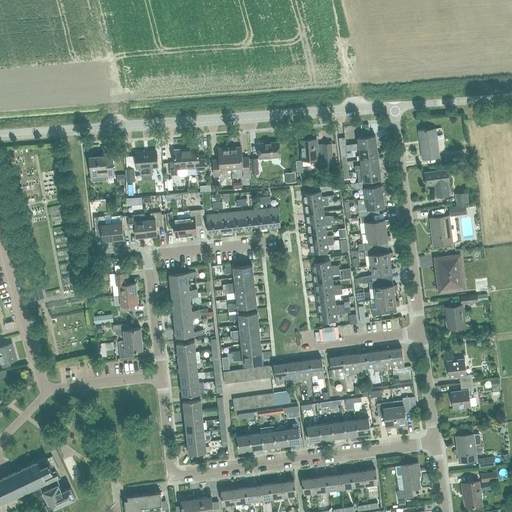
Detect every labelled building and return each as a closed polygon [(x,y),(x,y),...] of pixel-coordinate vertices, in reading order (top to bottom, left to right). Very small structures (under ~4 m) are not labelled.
[(342,124),(343,136),(351,135),(350,129),(346,130),(345,123),(342,124)] [(436,128),(420,130),(423,159),(439,157),(436,128)] [(339,138),(341,151),(346,150),(359,149),(377,146),(376,135),(358,137),(359,143),(346,144),(345,137),(339,138)] [(316,139),(301,140),(302,160),(324,158),(325,164),(332,164),(331,143),(316,144),(316,139)] [(279,142),(258,143),(259,159),(280,157),(279,142)] [(378,157),(377,146),(359,149),(361,159),(378,157)] [(231,167),(230,147),(218,148),(219,159),(212,160),(213,173),(225,172),(225,167),(231,167)] [(242,147),(230,147),(231,167),(238,166),(238,171),(244,171),(244,178),(251,178),(249,157),(242,157),(242,147)] [(198,148),(186,149),(187,168),(197,167),(197,173),(205,172),(204,159),(198,160),(198,148)] [(175,161),(169,162),(170,175),(178,174),(180,176),(188,175),(187,168),(186,149),(174,149),(175,161)] [(157,151),(136,153),(137,169),(141,169),(141,174),(152,173),(152,168),(158,167),(158,166),(157,151)] [(447,162),(463,159),(462,153),(446,155),(447,162)] [(89,157),(91,177),(92,181),(106,179),(106,176),(113,175),(112,154),(102,155),(103,156),(89,157)] [(380,168),(378,157),(361,159),(361,165),(354,166),(355,171),(362,170),(380,168)] [(380,168),(358,171),(359,182),(369,181),(381,179),(380,168)] [(427,185),(436,183),(437,196),(450,194),(449,182),(450,182),(448,169),(425,172),(427,185)] [(359,182),(355,182),(356,189),(364,188),(366,198),(384,196),(382,185),(370,187),(369,181),(359,182)] [(302,193),(304,203),(328,200),(327,195),(322,196),(321,191),(302,193)] [(458,204),(469,203),(467,192),(456,194),(458,204)] [(366,198),(358,199),(359,210),(358,210),(359,212),(359,216),(360,216),(373,215),(380,214),(379,208),(385,207),(384,196),(366,198)] [(329,204),(328,200),(304,203),(305,213),(323,211),(323,205),(329,204)] [(451,215),(467,213),(466,205),(450,207),(451,215)] [(278,207),(266,208),(268,227),(280,225),(278,207)] [(268,227),(266,208),(254,209),(256,228),(268,227)] [(200,209),(184,210),(186,235),(197,234),(196,225),(202,224),(200,209)] [(256,228),(254,209),(242,210),(244,229),(256,228)] [(186,235),(184,210),(167,212),(168,228),(174,227),(175,236),(186,235)] [(244,229),(242,210),(231,212),(233,230),(244,229)] [(150,219),(144,219),(146,235),(157,234),(156,225),(162,225),(160,211),(150,212),(150,219)] [(324,216),(323,211),(305,213),(306,223),(331,220),(331,219),(330,215),(324,216)] [(233,230),(231,212),(219,213),(221,231),(233,230)] [(146,235),(144,219),(143,219),(143,213),(127,214),(128,228),(134,228),(135,236),(146,235)] [(221,231),(219,213),(207,214),(208,233),(221,231)] [(112,223),(111,223),(112,239),(124,238),(123,229),(128,228),(127,214),(116,215),(111,216),(112,223)] [(373,215),(360,216),(361,223),(366,222),(368,232),(386,230),(386,224),(389,224),(388,219),(385,220),(385,219),(374,221),(373,215)] [(449,215),(431,217),(435,245),(453,243),(449,215)] [(112,239),(111,223),(105,223),(105,217),(94,218),(95,232),(101,231),(102,240),(112,239)] [(331,224),(331,220),(306,223),(308,233),(326,230),(325,225),(331,224)] [(327,235),(326,230),(308,233),(309,242),(333,239),(333,235),(327,235)] [(387,236),(386,230),(368,232),(369,242),(358,243),(359,250),(365,249),(383,247),(383,241),(388,241),(388,240),(391,240),(391,235),(387,236)] [(334,244),(333,239),(309,242),(310,253),(328,250),(328,245),(334,244)] [(384,253),(383,247),(365,249),(366,255),(371,255),(372,265),(391,262),(390,257),(393,257),(393,252),(389,252),(384,253)] [(460,255),(436,258),(440,290),(464,287),(460,255)] [(311,262),(313,273),(339,269),(339,265),(331,266),(330,260),(311,262)] [(390,279),(389,274),(392,273),(395,272),(395,268),(391,268),(391,262),(372,265),(373,275),(362,277),(362,283),(369,282),(390,279)] [(233,271),(234,277),(253,275),(252,265),(224,268),(224,272),(233,271)] [(340,274),(339,269),(313,273),(314,282),(333,280),(332,275),(340,274)] [(115,272),(116,284),(113,284),(114,295),(120,295),(136,293),(135,282),(128,282),(127,271),(115,272)] [(195,271),(169,274),(170,284),(189,283),(188,276),(196,275),(195,271)] [(337,276),(340,282),(348,279),(346,273),(337,276)] [(254,285),(253,275),(234,277),(234,282),(225,283),(226,288),(254,285)] [(390,285),(390,279),(369,282),(371,298),(370,298),(395,295),(394,290),(398,289),(397,285),(394,285),(390,285)] [(333,285),(333,280),(314,282),(315,292),(342,289),(341,284),(333,285)] [(189,283),(170,284),(172,295),(198,292),(197,288),(189,289),(189,283)] [(44,297),(41,284),(33,286),(36,299),(44,297)] [(255,295),(254,285),(226,288),(226,293),(235,292),(236,297),(255,295)] [(342,293),(342,289),(315,292),(316,302),(335,299),(334,294),(342,293)] [(198,292),(172,295),(173,305),(191,303),(190,297),(198,296),(198,292)] [(137,303),(136,293),(120,295),(121,305),(118,305),(119,311),(131,310),(130,304),(137,303)] [(256,306),(255,295),(236,297),(237,302),(227,303),(228,309),(256,306)] [(396,301),(395,295),(370,298),(372,309),(372,308),(373,315),(394,312),(393,306),(396,306),(396,305),(400,305),(399,301),(396,301)] [(462,303),(478,301),(477,295),(461,297),(462,303)] [(336,305),(335,299),(316,302),(318,312),(344,308),(344,304),(336,305)] [(191,303),(173,305),(174,316),(200,313),(199,309),(192,310),(191,303)] [(462,305),(446,307),(449,329),(465,327),(462,305)] [(345,312),(344,308),(318,312),(319,322),(338,319),(337,314),(345,313),(345,312)] [(111,310),(93,310),(93,317),(111,318),(111,310)] [(238,318),(239,324),(258,322),(257,312),(229,315),(229,319),(238,318)] [(200,313),(174,316),(175,326),(193,324),(192,317),(200,317),(200,313)] [(259,332),(258,322),(239,324),(239,329),(230,330),(231,335),(259,332)] [(130,323),(112,325),(112,331),(116,331),(116,333),(119,335),(123,335),(124,341),(141,339),(140,328),(130,329),(130,323)] [(193,324),(175,326),(176,337),(202,334),(202,329),(194,330),(193,324)] [(260,342),(259,332),(231,335),(231,340),(240,339),(241,344),(260,342)] [(124,341),(118,341),(118,347),(119,358),(120,358),(133,356),(133,351),(142,350),(141,339),(124,341)] [(176,342),(178,353),(196,351),(195,340),(176,342)] [(261,353),(260,342),(241,344),(242,350),(232,350),(233,355),(261,353)] [(11,343),(0,346),(0,362),(0,364),(16,359),(11,343)] [(402,348),(390,350),(392,365),(398,364),(399,369),(405,368),(402,348)] [(392,365),(390,350),(378,351),(380,371),(387,370),(386,366),(392,365)] [(197,361),(196,351),(178,353),(179,363),(197,361)] [(380,371),(378,351),(366,353),(368,368),(374,367),(375,372),(380,371)] [(262,363),(261,353),(233,355),(233,360),(243,359),(243,365),(262,363)] [(368,368),(366,353),(354,354),(357,374),(363,373),(362,369),(368,368)] [(357,374),(354,354),(342,356),(344,371),(350,370),(351,375),(357,374)] [(344,371),(342,356),(330,357),(332,377),(339,376),(338,372),(344,371)] [(322,358),(310,360),(312,375),(318,374),(318,379),(325,378),(322,358)] [(460,376),(461,383),(473,381),(472,374),(467,375),(465,358),(447,361),(449,377),(460,376)] [(312,375),(310,360),(298,361),(301,381),(307,380),(306,376),(312,375)] [(198,371),(197,361),(179,363),(180,373),(198,371)] [(301,381),(298,361),(286,363),(288,378),(294,377),(294,382),(301,381)] [(288,378),(286,363),(274,364),(276,384),(283,383),(282,379),(288,378)] [(199,382),(198,371),(180,373),(181,384),(199,382)] [(199,382),(181,384),(182,394),(201,392),(204,392),(203,381),(199,382)] [(462,390),(451,392),(453,409),(471,406),(471,405),(477,405),(476,396),(470,397),(469,389),(474,389),(473,381),(461,383),(462,390)] [(392,385),(392,393),(410,393),(409,384),(392,385)] [(399,405),(394,406),(396,425),(402,424),(403,428),(407,428),(405,412),(411,411),(410,407),(416,406),(415,396),(409,397),(403,398),(398,398),(399,405)] [(353,398),(345,399),(346,403),(347,409),(354,408),(354,402),(353,398)] [(183,401),(184,411),(202,409),(201,399),(183,401)] [(383,403),(376,404),(378,416),(384,415),(387,430),(390,430),(390,426),(396,425),(394,406),(393,401),(383,403)] [(202,406),(203,413),(214,412),(214,405),(202,406)] [(203,419),(202,409),(184,411),(185,422),(203,419)] [(369,417),(356,418),(358,434),(371,432),(369,417)] [(358,434),(356,418),(344,420),(346,436),(358,434)] [(205,430),(203,419),(185,422),(186,432),(205,430)] [(346,436),(344,420),(331,422),(333,437),(346,436)] [(333,437),(331,422),(319,423),(321,439),(333,437)] [(321,439),(319,423),(307,425),(308,441),(321,439)] [(288,443),(286,428),(284,428),(283,427),(281,426),(279,427),(279,429),(274,430),(276,445),(288,443)] [(298,426),(286,428),(288,443),(301,442),(298,426)] [(206,440),(205,430),(186,432),(187,442),(206,440)] [(276,445),(274,430),(261,431),(263,447),(276,445)] [(263,447),(261,431),(249,433),(251,448),(263,447)] [(251,448),(249,433),(237,435),(238,450),(251,448)] [(477,459),(475,444),(480,443),(481,442),(480,435),(479,434),(474,434),(474,433),(459,435),(461,448),(458,448),(459,461),(477,459)] [(206,446),(206,440),(187,442),(188,453),(207,451),(206,446)] [(40,486),(57,479),(60,477),(56,469),(58,468),(52,456),(46,458),(45,456),(34,461),(34,460),(29,462),(30,464),(0,478),(0,505),(17,497),(40,486)] [(494,457),(479,459),(480,467),(495,464),(494,457)] [(401,465),(402,466),(396,467),(397,476),(403,475),(405,489),(397,491),(398,498),(413,496),(412,489),(420,487),(418,472),(419,471),(418,463),(401,465)] [(376,469),(363,470),(365,485),(378,483),(376,469)] [(365,485),(363,470),(351,472),(353,487),(365,485)] [(353,487),(351,472),(339,474),(341,488),(353,487)] [(482,481),(497,479),(496,472),(481,474),(482,481)] [(341,488),(339,474),(327,475),(329,490),(341,488)] [(329,490),(327,475),(315,477),(317,492),(329,490)] [(317,492),(315,477),(302,479),(304,493),(317,492)] [(59,483),(57,479),(40,486),(51,509),(66,503),(76,498),(70,487),(62,491),(58,484),(59,483)] [(294,480),(282,482),(284,496),(296,494),(294,480)] [(464,498),(465,498),(466,507),(482,505),(479,481),(462,483),(464,498)] [(284,496),(282,482),(270,483),(272,498),(284,496)] [(272,498),(270,483),(258,485),(260,499),(272,498)] [(260,499),(258,485),(245,487),(248,501),(260,499)] [(248,501),(245,487),(233,488),(235,503),(248,501)] [(235,503),(233,488),(221,490),(223,505),(235,503)] [(220,511),(219,505),(218,500),(212,501),(211,491),(207,491),(207,496),(202,497),(203,511),(220,511)] [(162,505),(161,492),(154,493),(151,493),(128,495),(128,499),(125,499),(126,511),(142,511),(142,507),(156,505),(156,506),(162,505)] [(203,511),(202,497),(195,498),(194,493),(190,494),(193,511),(203,511)] [(193,511),(190,494),(187,494),(188,498),(181,499),(182,505),(176,505),(176,511),(193,511)]
